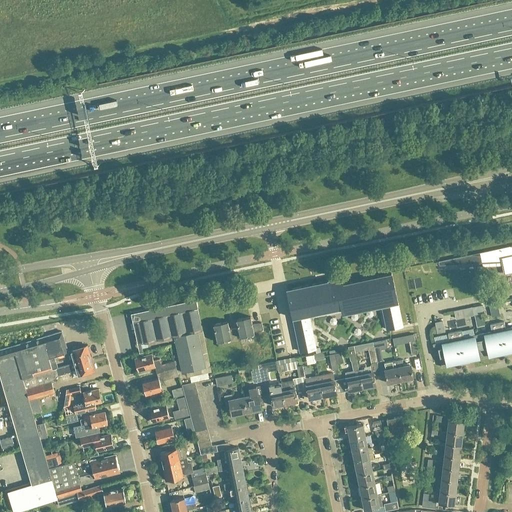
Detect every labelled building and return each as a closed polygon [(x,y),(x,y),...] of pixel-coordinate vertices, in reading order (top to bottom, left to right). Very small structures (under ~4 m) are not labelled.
[(511,245),(479,253),(481,262),(498,261),(502,260),(505,274),(511,272),(511,245)] [(343,284),(329,287),(328,281),(287,290),(299,348),(315,345),(309,315),(341,308),(343,314),(382,306),(387,329),(402,326),(391,274),(343,284)] [(195,300),(134,313),(141,344),(174,337),(182,373),(186,372),(188,378),(197,375),(205,374),(212,372),(210,367),(206,368),(198,332),(198,331),(202,330),(197,308),(195,300)] [(484,313),(483,305),(472,307),(473,315),(484,313)] [(462,309),(453,311),(455,319),(464,317),(462,309)] [(263,331),(261,323),(252,325),(251,317),(237,320),(238,328),(240,335),(240,337),(254,334),(254,333),(263,331)] [(445,332),(443,321),(435,323),(437,333),(445,332)] [(240,335),(238,328),(229,330),(228,322),(214,325),(217,342),(231,339),(231,337),(240,335)] [(491,332),(479,334),(484,358),(492,357),(495,356),(495,355),(498,354),(505,352),(511,351),(511,350),(511,327),(505,329),(504,322),(499,323),(490,325),(491,332)] [(449,341),(432,344),(435,354),(439,353),(442,367),(450,366),(453,365),(453,364),(456,363),(463,361),(470,360),(473,359),(473,361),(476,360),(484,358),(479,334),(463,338),(462,331),(456,332),(448,334),(449,341)] [(23,378),(28,377),(25,366),(28,366),(51,359),(50,357),(57,355),(68,351),(62,332),(0,349),(0,376),(21,449),(41,443),(29,400),(25,389),(23,378)] [(408,339),(411,355),(417,354),(414,338),(408,339)] [(383,361),(379,345),(376,345),(374,346),(377,362),(383,361)] [(91,359),(89,353),(90,352),(89,347),(88,348),(87,346),(71,350),(75,363),(91,359)] [(377,362),(374,346),(368,347),(371,363),(377,362)] [(153,360),(152,354),(135,359),(138,371),(155,367),(157,373),(162,372),(160,365),(161,365),(160,359),(153,360)] [(337,364),(335,354),(329,355),(332,371),(338,370),(337,364)] [(356,356),(349,357),(350,361),(351,360),(353,371),(358,369),(356,356)] [(294,357),(276,361),(277,366),(279,365),(283,364),(295,362),(294,357)] [(72,372),(71,371),(76,370),(78,376),(94,371),(94,369),(95,369),(94,364),(93,365),(91,359),(75,363),(57,368),(28,377),(23,378),(25,389),(51,381),(51,382),(58,376),(72,372)] [(304,377),(303,367),(305,367),(305,363),(305,360),(300,361),(295,362),(297,369),(298,378),(304,377)] [(387,383),(400,381),(397,363),(396,360),(384,362),(385,369),(384,370),(387,383)] [(176,368),(174,361),(161,365),(160,365),(162,372),(176,368)] [(297,369),(295,362),(283,364),(279,365),(280,372),(297,369)] [(413,378),(410,365),(403,366),(402,362),(397,363),(400,381),(413,378)] [(372,372),(371,370),(371,366),(364,367),(364,369),(359,370),(358,370),(362,389),(376,386),(373,372),(372,372)] [(178,376),(176,368),(162,372),(157,373),(158,379),(143,383),(144,388),(143,388),(144,394),(146,393),(146,395),(150,394),(151,397),(156,395),(156,392),(162,391),(160,384),(164,383),(164,380),(178,376)] [(269,380),(267,368),(259,370),(261,381),(269,380)] [(362,389),(358,370),(359,370),(359,369),(358,369),(353,371),(345,372),(349,391),(362,389)] [(261,381),(259,370),(251,371),(254,383),(261,381)] [(337,394),(334,380),(333,373),(319,376),(323,396),(337,394)] [(233,383),(231,375),(215,378),(217,386),(233,383)] [(323,396),(319,376),(305,379),(309,399),(323,396)] [(297,402),(295,388),(293,380),(281,383),(285,404),(297,402)] [(25,389),(29,400),(54,393),(51,382),(51,381),(25,389)] [(196,388),(194,382),(182,386),(182,387),(184,392),(196,388)] [(285,404),(281,383),(268,385),(273,407),(285,404)] [(261,409),(259,402),(263,401),(260,386),(248,388),(250,396),(243,397),(246,412),(261,409)] [(81,393),(80,387),(69,389),(71,396),(81,393)] [(184,395),(184,392),(182,387),(172,390),(174,398),(184,395)] [(198,394),(196,388),(184,392),(184,395),(185,398),(198,394)] [(102,402),(99,389),(83,393),(85,403),(79,404),(81,412),(92,409),(91,404),(102,402)] [(199,400),(198,394),(185,398),(187,403),(199,400)] [(246,412),(243,397),(233,399),(232,394),(224,396),(227,408),(230,407),(232,415),(246,412)] [(201,406),(199,400),(187,403),(188,409),(201,406)] [(169,418),(166,405),(150,409),(152,415),(150,415),(152,421),(153,420),(153,422),(169,418)] [(202,412),(201,406),(188,409),(190,415),(202,412)] [(187,408),(179,410),(178,410),(173,411),(175,419),(189,415),(187,408)] [(107,423),(105,411),(89,415),(90,415),(83,417),(83,419),(80,419),(81,425),(73,427),(76,437),(100,432),(98,425),(107,423)] [(204,417),(202,412),(190,415),(191,417),(191,421),(204,417)] [(67,423),(78,420),(76,414),(66,417),(67,423)] [(405,433),(402,416),(386,419),(389,436),(392,435),(404,433),(405,433)] [(191,421),(191,417),(184,419),(188,433),(194,431),(193,426),(191,421)] [(205,423),(204,417),(191,421),(193,426),(205,423)] [(463,434),(465,421),(448,419),(446,432),(463,434)] [(383,432),(380,420),(373,422),(375,434),(376,434),(383,432)] [(44,423),(37,424),(41,438),(47,437),(44,423)] [(207,429),(205,423),(193,426),(194,431),(195,432),(207,429)] [(366,436),(363,424),(347,427),(349,439),(366,436)] [(175,438),(171,426),(155,430),(159,443),(166,441),(167,442),(173,441),(172,439),(175,438)] [(209,435),(207,429),(195,432),(196,438),(209,435)] [(385,444),(383,432),(376,434),(379,445),(385,444)] [(445,444),(462,446),(463,434),(446,432),(445,444)] [(113,448),(110,435),(100,437),(99,433),(80,438),(82,447),(91,444),(93,452),(84,454),(85,459),(90,457),(98,455),(97,452),(113,448)] [(210,440),(209,435),(196,438),(198,444),(210,440)] [(368,444),(376,442),(374,435),(366,437),(368,444)] [(351,451),(368,447),(366,436),(349,439),(351,451)] [(12,437),(0,440),(0,441),(3,452),(15,448),(12,437)] [(187,462),(185,450),(188,449),(186,442),(175,444),(176,449),(160,453),(163,467),(187,462)] [(45,456),(41,443),(21,449),(26,467),(47,461),(45,456)] [(445,444),(440,443),(439,446),(445,447),(444,455),(460,457),(462,446),(445,444)] [(217,451),(216,445),(212,446),(199,448),(201,454),(217,451)] [(218,465),(241,460),(239,447),(226,450),(226,451),(224,451),(225,458),(217,459),(218,465)] [(370,455),(372,454),(371,447),(368,447),(351,451),(354,463),(371,459),(370,455)] [(60,452),(45,456),(47,461),(48,468),(63,465),(60,452)] [(79,454),(71,456),(73,462),(81,460),(79,454)] [(57,499),(81,490),(78,477),(89,475),(94,473),(95,478),(119,472),(115,455),(91,461),(90,457),(85,459),(81,460),(73,462),(63,465),(48,468),(57,499)] [(444,455),(442,467),(459,469),(460,458),(460,457),(444,455)] [(373,471),(371,459),(354,463),(356,474),(373,471)] [(231,475),(244,473),(241,460),(218,465),(205,468),(206,475),(213,474),(212,473),(230,469),(231,475)] [(13,511),(14,511),(57,499),(48,468),(47,461),(26,467),(31,484),(7,492),(13,511)] [(193,473),(191,462),(188,463),(187,462),(163,467),(166,481),(183,477),(182,475),(193,473)] [(432,477),(433,467),(426,466),(425,476),(432,477)] [(441,479),(457,481),(459,469),(442,467),(441,479)] [(373,471),(356,474),(359,486),(375,483),(373,471)] [(246,485),(244,473),(231,475),(231,477),(229,477),(230,483),(224,484),(225,490),(233,488),(246,485)] [(208,482),(206,474),(192,478),(194,486),(207,482),(208,482)] [(441,479),(436,479),(435,481),(440,482),(439,491),(456,493),(457,481),(441,479)] [(193,486),(195,493),(209,488),(207,482),(194,486),(193,486)] [(375,483),(359,486),(361,498),(378,494),(375,483)] [(128,500),(127,494),(124,495),(123,490),(123,488),(117,489),(109,490),(109,491),(103,492),(101,485),(82,491),(81,490),(57,499),(59,506),(96,494),(98,494),(101,507),(106,506),(122,503),(123,504),(125,503),(126,502),(125,501),(128,500)] [(233,488),(236,500),(249,498),(246,485),(233,488)] [(439,491),(438,503),(454,505),(456,493),(439,491)] [(380,507),(380,506),(382,506),(380,494),(378,494),(361,498),(364,510),(380,507)] [(435,508),(436,502),(427,501),(428,494),(423,494),(422,507),(435,508)] [(186,505),(184,498),(170,501),(172,511),(176,511),(187,510),(196,508),(195,502),(186,505)] [(243,511),(251,510),(249,498),(236,500),(237,508),(230,510),(230,509),(219,511),(243,511)] [(397,501),(384,504),(385,511),(398,508),(397,501)]
